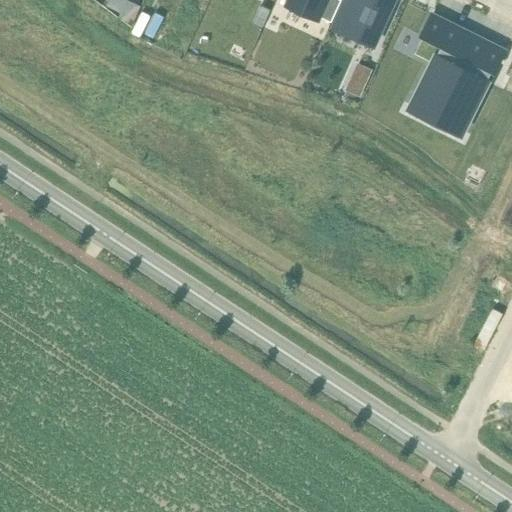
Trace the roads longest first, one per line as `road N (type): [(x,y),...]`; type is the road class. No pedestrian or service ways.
road 1 (secondary): [(448,461),(0,169)]
road 2 (residential): [(511,329),(448,461)]
